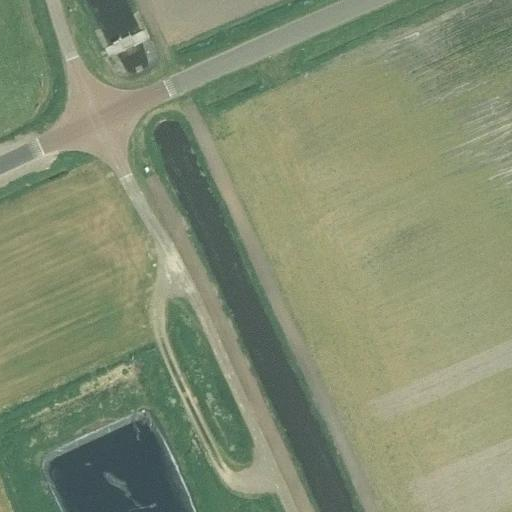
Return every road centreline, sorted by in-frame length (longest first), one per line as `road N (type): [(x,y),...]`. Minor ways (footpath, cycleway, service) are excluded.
road 1 (unclassified): [(290,511),(205,322),(98,119)]
road 2 (unclassified): [(98,119),(374,0)]
road 3 (unclassified): [(98,119),(51,0)]
